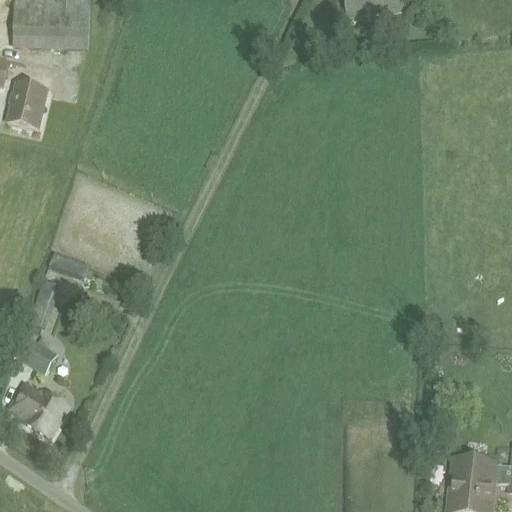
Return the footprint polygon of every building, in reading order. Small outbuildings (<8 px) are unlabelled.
[(89,55),(90,1),(42,0),(14,0),(13,53),(89,55)] [(406,14),(404,0),(343,0),(346,20),(386,15),(386,17),(406,14)] [(0,61),(0,92),(4,93),(10,64),(0,61)] [(38,134),(47,94),(16,87),(7,126),(38,134)] [(88,269),(54,257),(48,274),(82,286),(88,269)] [(44,285),(28,329),(45,334),(60,290),(44,285)] [(14,361),(44,380),(58,359),(27,340),(14,361)] [(43,396),(24,427),(50,443),(69,412),(43,396)] [(487,511),(490,488),(494,489),(494,487),(510,488),(510,492),(511,492),(511,470),(496,468),(496,466),(452,462),(450,484),(458,485),(456,497),(453,497),(451,511),(487,511)]
